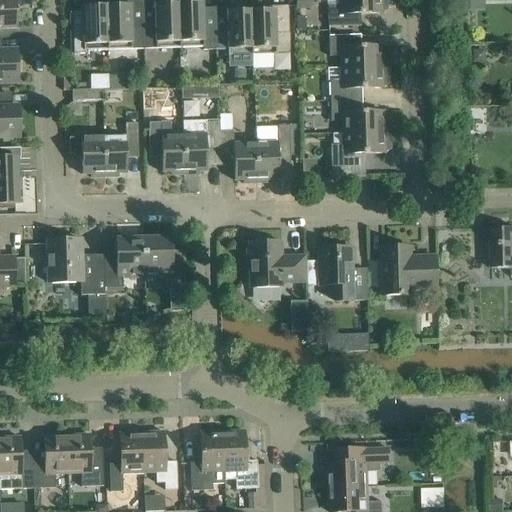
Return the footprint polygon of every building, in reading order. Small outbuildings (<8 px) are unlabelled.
[(0,0),(0,29),(16,29),(14,0),(0,0)] [(386,0),(337,0),(338,5),(327,5),(327,27),(354,27),(354,15),(381,14),(381,13),(387,10),(386,0)] [(160,1),(141,2),(142,50),(178,48),(177,5),(160,5),(160,1)] [(142,50),(141,2),(125,2),(125,6),(104,7),(107,51),(142,50)] [(214,50),(213,9),(203,9),(202,4),(177,5),(178,48),(203,48),(203,51),(214,50)] [(249,12),(251,56),(290,55),(288,6),(269,7),(269,11),(249,12)] [(107,51),(104,7),(82,7),(83,13),(70,13),(72,55),(85,55),(85,51),(107,51)] [(232,8),(213,9),(214,50),(228,50),(228,56),(251,56),(249,12),(232,12),(232,8)] [(296,17),(296,33),(306,33),(306,17),(296,17)] [(339,69),(382,67),(382,47),(355,48),(354,36),(328,37),(328,56),(339,56),(339,69)] [(0,83),(17,83),(16,51),(0,51),(0,83)] [(472,51),(472,64),(479,64),(485,58),(485,51),(472,51)] [(382,67),(339,69),(340,80),(329,80),(329,101),(356,101),(356,90),(383,89),(383,88),(389,85),(388,72),(382,69),(382,67)] [(215,87),(208,88),(208,100),(218,99),(218,87),(215,87)] [(72,103),(92,102),(103,102),(102,90),(72,91),(72,103)] [(356,101),(329,101),(330,121),(341,121),(341,133),(384,133),(383,112),(356,113),(356,101)] [(0,138),(19,138),(18,108),(0,108),(0,138)] [(220,152),(219,131),(219,121),(205,122),(205,134),(183,135),(185,176),(199,176),(198,172),(207,172),(206,152),(220,152)] [(185,176),(183,135),(161,136),(160,132),(160,123),(149,123),(150,153),(161,153),(162,173),(170,173),(170,176),(185,176)] [(125,133),(137,133),(137,124),(125,124),(125,133)] [(277,143),(254,143),(257,184),(271,184),(271,181),(279,180),(279,157),(290,156),(289,126),(276,126),(277,143)] [(233,131),(219,131),(220,152),(220,162),(234,162),(234,181),(243,181),(243,184),(257,184),(254,143),(233,144),(233,131)] [(384,136),(384,133),(341,133),(342,146),(331,146),(332,167),(358,167),(357,155),(384,154),(384,153),(390,150),(390,139),(384,136)] [(103,138),(105,178),(119,178),(119,174),(127,174),(126,137),(103,138)] [(105,178),(103,138),(69,138),(69,154),(81,154),(82,175),(90,175),(90,178),(105,178)] [(0,205),(21,205),(20,182),(18,182),(17,159),(1,159),(0,150),(0,149),(0,205)] [(511,229),(491,230),(492,270),(511,269),(511,229)] [(172,238),(143,239),(144,278),(166,277),(167,290),(185,290),(184,251),(172,252),(172,238)] [(144,278),(143,239),(116,240),(116,253),(104,253),(104,256),(105,291),(123,290),(122,279),(144,278)] [(105,291),(104,256),(81,256),(81,240),(48,241),(49,284),(80,283),(81,295),(89,295),(90,315),(105,314),(105,291)] [(305,283),(305,277),(305,257),(282,258),(281,243),(248,243),(250,289),(282,288),(282,284),(305,283)] [(436,288),(436,277),(435,257),(409,258),(409,248),(390,248),(390,259),(381,259),(382,296),(410,295),(410,289),(436,288)] [(367,301),(367,290),(366,270),(351,270),(350,249),(319,250),(320,286),(334,286),(335,302),(367,301)] [(0,288),(15,289),(15,278),(14,258),(0,257),(0,288)] [(307,335),(306,323),(296,323),(294,325),(295,335),(307,335)] [(370,338),(354,338),(354,352),(370,352),(370,338)] [(223,433),(224,473),(236,472),(237,490),(258,489),(257,461),(246,462),(244,432),(223,433)] [(164,433),(143,434),(144,474),(156,474),(156,485),(165,485),(165,492),(177,491),(176,463),(165,463),(164,433)] [(224,473),(223,433),(200,434),(201,464),(190,464),(191,484),(191,492),(203,492),(203,485),(213,485),(212,473),(224,473)] [(144,474),(143,434),(119,434),(120,464),(109,465),(110,493),(123,493),(122,475),(144,474)] [(68,475),(67,436),(44,437),(45,461),(33,462),(34,491),(55,490),(55,476),(68,475)] [(67,436),(68,475),(81,475),(81,489),(103,488),(102,459),(90,460),(89,436),(67,436)] [(20,438),(0,438),(0,477),(11,477),(12,491),(34,491),(33,462),(21,462),(20,438)] [(330,491),(368,489),(368,473),(382,473),(381,464),(389,464),(388,450),(354,452),(355,463),(329,464),(330,491)] [(499,479),(510,479),(509,464),(498,465),(499,479)] [(368,489),(330,491),(330,511),(382,511),(383,503),(369,504),(368,489)] [(148,495),(148,511),(170,511),(169,495),(148,495)] [(494,502),(491,503),(490,511),(502,511),(503,502),(494,502)]
